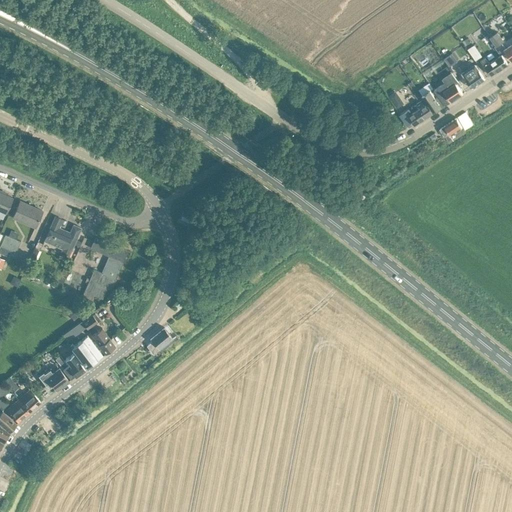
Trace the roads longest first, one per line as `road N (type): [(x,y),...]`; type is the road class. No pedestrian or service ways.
road 1 (primary): [(511,366),(248,160),(0,12)]
road 2 (unclassified): [(0,460),(25,425),(155,314),(172,256),(158,207)]
road 3 (tertiary): [(282,120),(342,149),(372,151),(407,140),(511,70)]
road 4 (tertiary): [(282,120),(104,0)]
road 5 (unclassified): [(158,207),(107,165),(0,115)]
road 6 (unclassified): [(158,207),(113,216),(0,167)]
